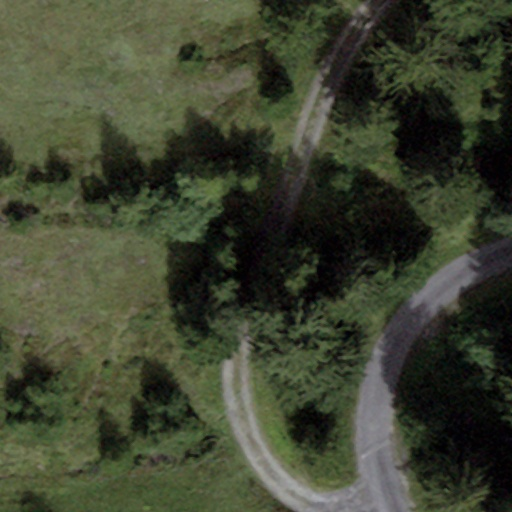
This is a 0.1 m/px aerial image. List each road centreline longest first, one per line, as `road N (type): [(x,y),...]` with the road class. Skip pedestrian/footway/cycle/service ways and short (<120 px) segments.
road 1 (track): [(385,499),(333,509),(290,497),(252,453),(233,389),(241,324),(293,171),(351,27),(379,0)]
road 2 (unclassified): [(511,248),(444,286),(398,333),(372,391),(373,442),(390,511)]
